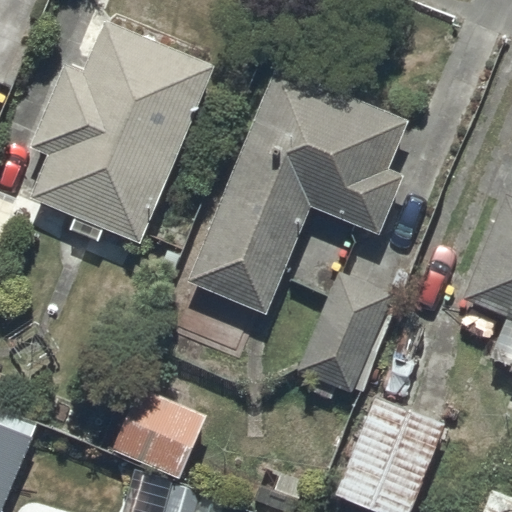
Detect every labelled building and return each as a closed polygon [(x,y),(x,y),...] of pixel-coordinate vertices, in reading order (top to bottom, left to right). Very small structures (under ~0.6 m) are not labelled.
[(217,52),(105,7),(83,61),(63,53),(30,135),(49,143),(31,187),(76,205),(71,218),(99,230),(104,217),(145,234),(217,52)] [(411,107),(275,50),(186,270),(266,302),(309,195),(379,223),(404,160),(392,155),(411,107)] [(511,361),(511,183),(508,182),(463,287),(510,307),(494,344),(511,352),(508,360),(511,361)] [(393,284),(340,263),(347,245),(309,230),(291,274),(326,288),(296,362),(352,385),(355,380),(365,383),(399,296),(389,292),(393,284)] [(207,402),(139,374),(112,437),(181,466),(207,402)] [(444,413),(377,387),(339,483),(407,509),(444,413)] [(0,497),(5,500),(38,418),(14,408),(11,416),(0,411),(0,497)] [(24,511),(7,507),(4,511),(164,511),(166,506),(186,511),(189,511),(199,481),(136,462),(121,511),(24,511)] [(511,511),(511,487),(492,479),(477,511),(511,511)]
